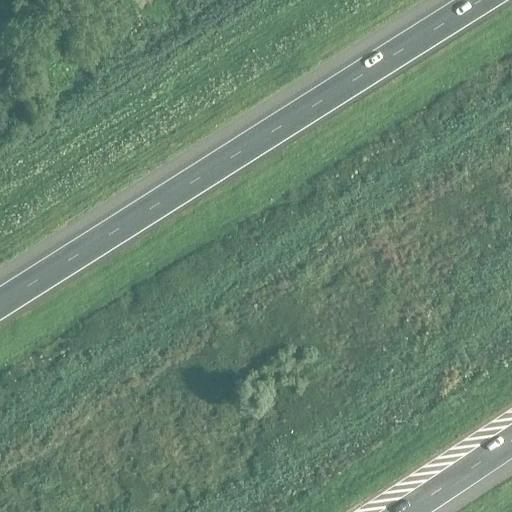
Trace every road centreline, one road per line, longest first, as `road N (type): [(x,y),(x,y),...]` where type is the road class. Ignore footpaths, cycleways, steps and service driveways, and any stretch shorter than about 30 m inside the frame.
road 1 (motorway): [(460,0),(0,294)]
road 2 (motorway): [(402,511),(511,439)]
